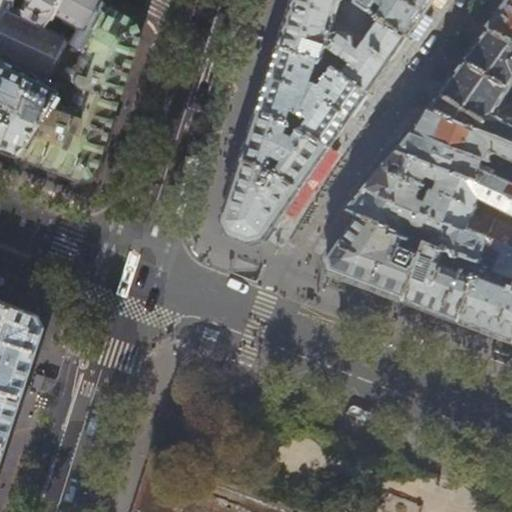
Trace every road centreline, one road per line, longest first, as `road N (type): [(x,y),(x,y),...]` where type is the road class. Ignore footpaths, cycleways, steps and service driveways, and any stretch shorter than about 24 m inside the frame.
road 1 (residential): [(469,0),(291,259),(267,321)]
road 2 (primary): [(267,321),(511,414)]
road 3 (primary): [(129,272),(207,25)]
road 4 (primary): [(51,511),(129,272)]
road 5 (primary): [(129,272),(267,321)]
road 6 (primary): [(0,222),(129,272)]
